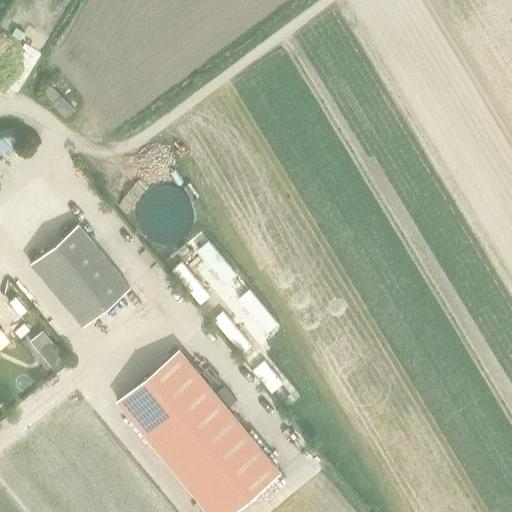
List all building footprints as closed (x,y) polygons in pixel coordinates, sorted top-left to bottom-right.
[(50,84),(41,93),(57,110),(64,118),(66,116),(74,109),(62,96),(50,84)] [(0,142),(0,155),(10,160),(15,148),(1,141),(0,142)] [(128,285),(76,222),(29,261),(81,324),(128,285)] [(22,323),(13,331),(19,337),(27,329),(22,323)] [(41,331),(29,341),(52,369),(64,359),(41,331)] [(144,435),(207,511),(230,511),(281,470),(180,347),(137,382),(115,400),(144,435)]
